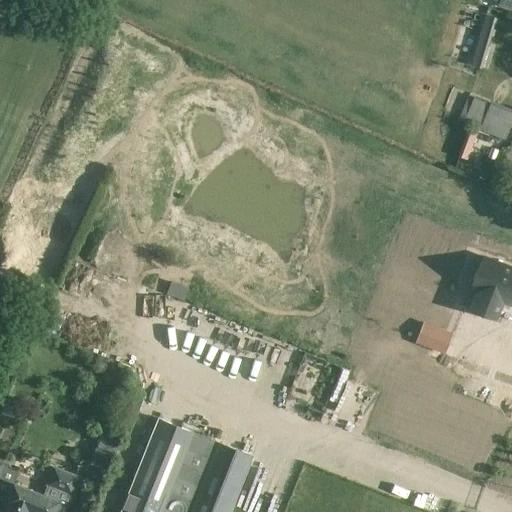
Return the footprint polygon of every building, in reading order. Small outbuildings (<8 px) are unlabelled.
[(484,13),(473,64),(487,67),(498,16),(484,13)] [(135,47),(106,33),(0,264),(0,268),(28,281),(135,47)] [(492,104),(469,95),(459,121),(482,130),(492,104)] [(469,127),(458,156),(467,159),(468,159),(474,143),(479,131),(469,127)] [(474,290),(467,308),(494,319),(501,300),(511,304),(511,266),(483,256),(470,288),(474,290)] [(424,322),(416,341),(443,351),(447,340),(432,334),(435,327),(424,322)] [(225,511),(249,453),(158,416),(119,511),(225,511)] [(16,503),(11,511),(64,511),(72,492),(79,475),(59,467),(53,470),(48,482),(49,483),(44,493),(18,483),(11,501),(16,503)]
